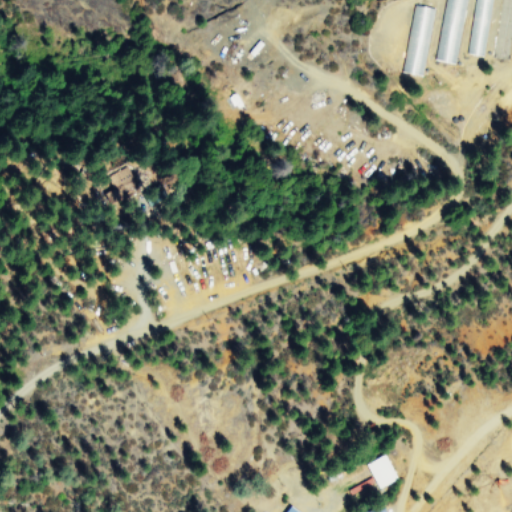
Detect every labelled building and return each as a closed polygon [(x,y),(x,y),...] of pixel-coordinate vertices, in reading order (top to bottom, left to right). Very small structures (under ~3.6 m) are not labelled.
[(442,2),(432,60),(453,64),(464,0),(450,0),(450,4),(442,2)] [(471,0),(465,54),(482,56),(488,0),(471,0)] [(511,0),(497,0),(492,58),(508,60),(511,21),(511,0)] [(432,8),(411,5),(399,72),(420,76),(432,8)] [(361,464),(374,489),(394,479),(380,454),(361,464)]
